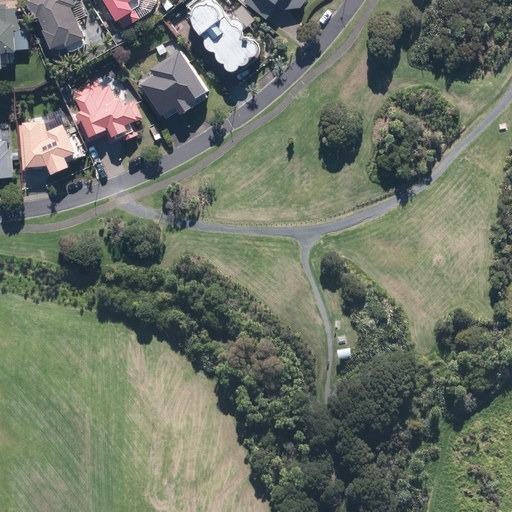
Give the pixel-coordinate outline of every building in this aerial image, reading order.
[(30,0),(40,18),(43,17),(49,29),(47,30),(55,47),(69,41),(70,44),(89,35),(76,7),(80,5),(79,2),(82,0),(30,0)] [(109,0),(121,19),(138,10),(132,0),(133,0),(109,0)] [(196,0),(189,7),(200,20),(201,25),(211,38),(211,42),(212,46),(216,49),(220,49),(222,51),(222,55),(224,58),(227,61),(230,61),(231,62),(231,65),(234,68),(237,69),(240,69),(243,67),(245,63),(248,63),(251,62),(253,61),(255,58),(255,55),(258,55),(261,53),(263,51),(263,48),(262,45),(261,43),(259,42),(257,41),(256,38),(246,38),(246,32),(245,29),(242,25),(239,25),(238,25),(229,14),(228,9),(225,5),(222,3),(219,2),(217,0),(196,0)] [(248,0),(247,1),(268,18),(281,3),(287,9),(303,6),(308,1),(307,0),(248,0)] [(0,67),(8,67),(6,52),(20,50),(18,30),(22,29),(20,7),(9,9),(8,5),(0,5),(0,67)] [(140,86),(161,119),(167,115),(167,116),(181,107),(185,113),(194,107),(191,101),(210,89),(183,50),(155,68),(159,74),(140,86)] [(87,86),(77,91),(86,111),(83,112),(78,115),(90,142),(108,134),(112,143),(126,137),(127,139),(140,134),(134,121),(144,117),(137,101),(126,106),(124,99),(119,102),(111,85),(104,89),(99,78),(86,84),(87,86)] [(56,135),(50,138),(49,123),(44,124),(44,121),(28,122),(28,125),(22,125),(25,170),(48,168),(48,164),(52,163),(56,171),(72,164),(68,155),(80,151),(67,123),(53,129),(56,135)] [(0,176),(15,175),(12,148),(10,149),(8,123),(0,123),(0,176)]
